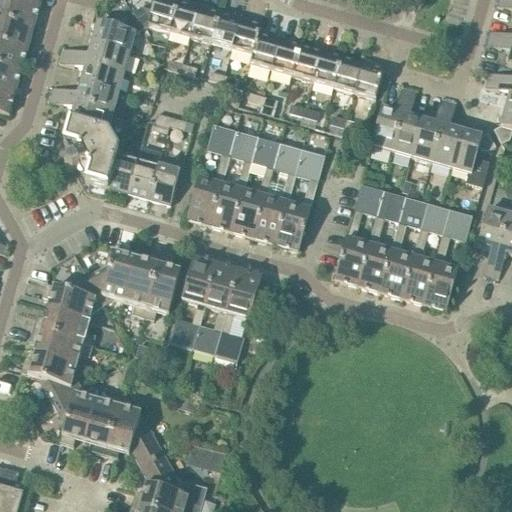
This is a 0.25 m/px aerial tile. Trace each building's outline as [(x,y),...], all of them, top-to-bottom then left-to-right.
[(0,0),(0,20),(33,30),(40,8),(7,0),(0,0)] [(7,0),(40,8),(41,0),(7,0)] [(169,35),(178,3),(167,0),(155,0),(151,17),(142,14),(134,19),(141,33),(148,29),(169,35)] [(511,13),(511,5),(498,2),(496,9),(511,13)] [(199,9),(178,3),(169,35),(190,41),(199,9)] [(220,15),(199,9),(190,41),(211,47),(220,15)] [(241,20),(220,15),(211,47),(232,53),(241,20)] [(91,46),(129,57),(135,36),(141,33),(134,19),(125,23),(123,33),(97,25),(91,46)] [(0,44),(27,52),(33,30),(0,20),(0,44)] [(261,26),(241,20),(232,53),(252,58),(249,68),(250,68),(261,26)] [(250,68),(271,74),(280,41),(259,36),(262,26),(261,26),(250,68)] [(511,39),(505,38),(489,33),(487,41),(511,47),(511,39)] [(300,47),(280,41),(271,74),(291,79),(300,47)] [(510,56),(507,67),(511,68),(511,47),(487,41),(485,49),(510,56)] [(0,44),(0,68),(21,74),(27,52),(0,44)] [(124,76),(129,57),(91,46),(88,58),(63,51),(61,59),(124,76)] [(321,53),(300,47),(291,79),(312,85),(321,53)] [(342,59),(321,53),(312,85),(333,91),(342,59)] [(118,96),(124,76),(61,59),(59,66),(83,73),(80,85),(118,96)] [(363,65),(342,59),(333,91),(354,97),(363,65)] [(181,76),(183,68),(169,64),(167,72),(181,76)] [(375,103),(383,74),(384,71),(363,65),(354,97),(375,103)] [(511,90),(511,68),(507,67),(506,68),(511,69),(511,82),(487,75),(485,83),(511,90)] [(0,68),(0,91),(15,96),(21,74),(0,68)] [(183,68),(181,76),(196,80),(198,72),(183,68)] [(223,88),(225,80),(211,76),(209,84),(223,88)] [(225,80),(223,88),(237,92),(239,84),(225,80)] [(508,97),(505,109),(511,111),(511,90),(485,83),(483,90),(499,95),(508,97)] [(80,85),(77,97),(52,90),(50,98),(113,115),(128,120),(130,115),(114,111),(118,96),(80,85)] [(391,156),(402,117),(410,92),(402,90),(395,115),(382,112),(371,150),(391,156)] [(15,96),(0,91),(0,116),(9,119),(15,96)] [(422,123),(410,119),(413,110),(417,94),(410,92),(402,117),(391,156),(411,161),(422,123)] [(249,96),(247,105),(261,108),(263,100),(249,96)] [(72,112),(69,124),(108,135),(113,115),(50,98),(47,105),(72,112)] [(275,113),(278,104),(263,100),(261,108),(275,113)] [(434,126),(422,123),(411,161),(431,167),(441,128),(449,103),(441,101),(437,117),(434,126)] [(461,134),(449,130),(456,105),(449,103),(441,128),(431,167),(450,172),(461,134)] [(288,117),(302,120),(305,112),(291,108),(288,117)] [(511,133),(511,111),(505,109),(499,130),(493,133),(501,147),(509,142),(511,133)] [(317,125),(319,116),(305,112),(302,120),(300,128),(314,131),(316,125),(317,125)] [(155,125),(169,129),(171,121),(157,117),(155,125)] [(332,119),(329,128),(344,132),(346,123),(332,119)] [(171,121),(169,129),(169,130),(183,134),(185,125),(171,121)] [(358,136),(361,127),(346,123),(344,132),(358,136)] [(118,153),(108,135),(69,124),(63,147),(77,150),(80,156),(66,163),(64,171),(72,174),(85,166),(88,172),(84,185),(107,192),(118,153)] [(169,129),(155,125),(152,134),(167,138),(169,130),(169,129)] [(209,231),(236,136),(213,130),(206,154),(222,159),(215,183),(211,185),(199,181),(187,224),(209,231)] [(450,172),(468,177),(465,187),(481,192),(489,166),(475,162),(478,152),(487,155),(495,150),(487,136),(481,139),(461,134),(450,172)] [(258,142),(236,136),(209,231),(231,237),(258,142)] [(258,142),(231,237),(253,243),(254,241),(280,148),(258,142)] [(280,148),(254,241),(253,243),(275,249),(302,155),(280,148)] [(107,192),(127,198),(137,165),(116,160),(118,153),(107,192)] [(298,255),(324,161),(302,155),(275,249),(298,255)] [(157,171),(137,165),(127,198),(148,203),(157,171)] [(157,171),(148,203),(170,209),(179,177),(157,171)] [(334,284),(357,291),(371,241),(383,196),(361,190),(334,284)] [(371,241),(357,291),(379,297),(394,241),(405,202),(383,196),(371,241)] [(405,202),(394,241),(379,297),(401,303),(427,208),(405,202)] [(422,309),(442,241),(449,214),(427,208),(401,303),(422,309)] [(498,255),(510,212),(505,211),(503,215),(488,211),(477,249),(489,253),(482,278),(490,280),(498,255)] [(511,212),(510,212),(498,255),(490,280),(497,282),(504,257),(511,259),(511,212)] [(449,214),(442,241),(422,309),(445,315),(457,272),(445,269),(443,265),(450,241),(465,245),(472,221),(449,214)] [(123,306),(135,263),(126,260),(128,253),(115,250),(107,277),(97,274),(86,280),(103,309),(114,303),(123,306)] [(143,321),(159,262),(147,259),(145,266),(135,263),(123,306),(134,309),(132,318),(143,321)] [(192,353),(216,267),(194,260),(182,303),(195,307),(196,310),(192,327),(176,323),(169,347),(192,353)] [(159,262),(143,321),(154,324),(156,315),(168,318),(180,275),(170,273),(172,266),(159,262)] [(238,273),(216,267),(192,353),(214,360),(238,273)] [(238,273),(214,360),(236,366),(243,341),(241,341),(246,322),(249,322),(261,279),(238,273)] [(46,313),(89,325),(92,316),(103,309),(86,280),(76,286),(73,296),(46,289),(42,302),(49,304),(46,313)] [(33,333),(92,350),(95,339),(86,336),(89,325),(46,313),(43,322),(37,321),(33,333)] [(34,357),(77,369),(80,358),(89,361),(92,350),(33,333),(29,346),(36,348),(34,357)] [(51,406),(80,390),(74,379),(77,369),(34,357),(31,366),(24,364),(20,378),(48,386),(45,396),(51,406)] [(84,446),(96,403),(86,400),(80,390),(51,406),(57,417),(67,419),(59,447),(73,451),(75,444),(84,446)] [(96,403),(84,446),(93,449),(91,456),(104,459),(121,400),(110,397),(107,406),(96,403)] [(130,454),(140,472),(164,458),(149,431),(141,416),(129,413),(132,403),(121,400),(104,459),(117,463),(119,456),(129,459),(130,454)] [(132,509),(143,511),(201,511),(206,492),(179,484),(164,458),(140,472),(149,489),(145,488),(142,498),(135,496),(132,509)] [(0,493),(0,511),(18,511),(24,492),(15,489),(19,475),(6,472),(0,493)]
